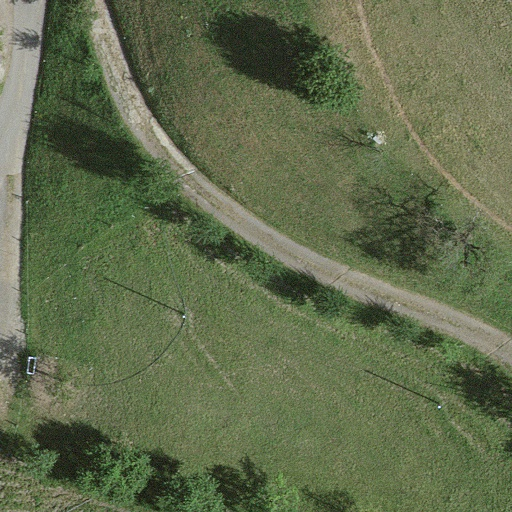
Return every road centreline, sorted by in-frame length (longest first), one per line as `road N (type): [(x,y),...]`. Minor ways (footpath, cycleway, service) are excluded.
road 1 (track): [(94,0),(128,99),(215,200),(306,260),(511,351)]
road 2 (track): [(0,372),(12,176),(4,131)]
road 3 (track): [(0,138),(25,64),(32,0)]
